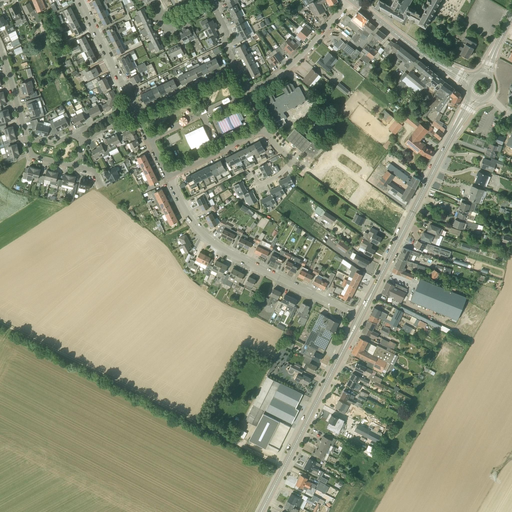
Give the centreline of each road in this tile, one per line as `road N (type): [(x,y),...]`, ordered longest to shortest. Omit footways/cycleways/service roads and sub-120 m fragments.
road 1 (residential): [(359,316),(215,244),(168,176)]
road 2 (primary): [(260,511),(359,316)]
road 3 (primary): [(359,316),(449,139)]
road 4 (residential): [(247,90),(296,61),(349,0)]
